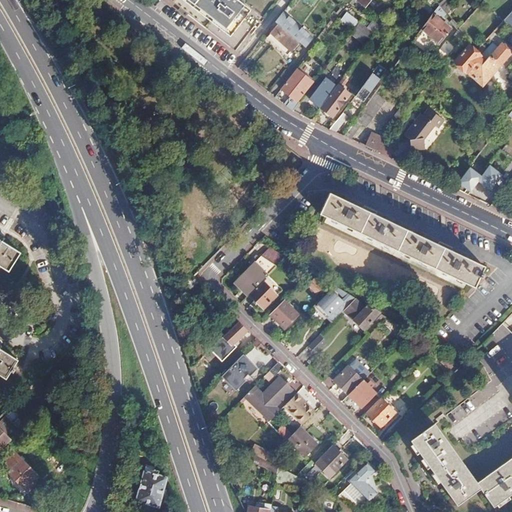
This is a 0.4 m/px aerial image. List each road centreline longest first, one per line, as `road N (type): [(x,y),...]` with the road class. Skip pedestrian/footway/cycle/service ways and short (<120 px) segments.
road 1 (primary): [(218,511),(105,197),(2,0)]
road 2 (residential): [(331,148),(209,279),(385,460),(409,511)]
road 3 (primary): [(86,219),(126,304),(194,511)]
road 4 (primary): [(86,219),(109,373),(96,503)]
road 5 (tertiary): [(122,0),(331,148)]
road 6 (primary): [(0,32),(50,125),(86,219)]
road 7 (tertiary): [(331,148),(511,237)]
